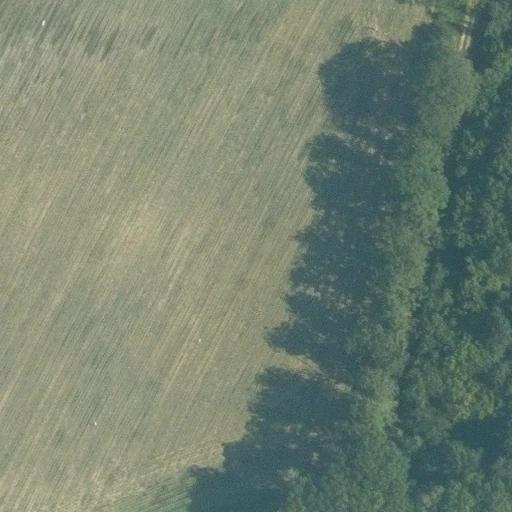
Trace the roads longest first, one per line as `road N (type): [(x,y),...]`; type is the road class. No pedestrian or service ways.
road 1 (track): [(466,0),(372,500)]
road 2 (track): [(372,500),(511,488)]
